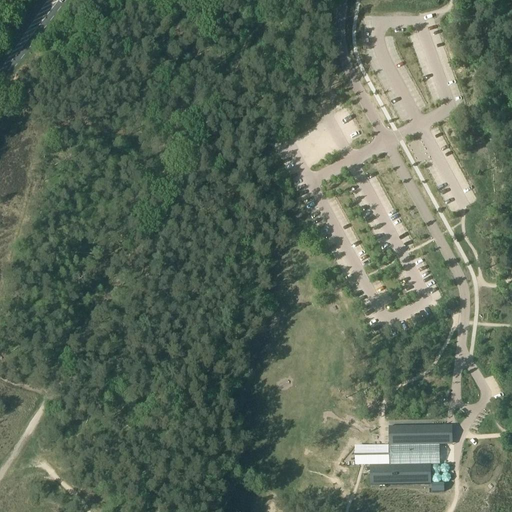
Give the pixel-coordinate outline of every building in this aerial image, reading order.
[(392,88),(385,90),(388,98),(395,96),(392,88)] [(402,123),(408,119),(403,112),(397,116),(402,123)] [(339,129),(347,127),(344,115),(335,118),(339,129)] [(349,127),(342,134),(346,138),(352,131),(349,127)] [(305,137),(297,140),(298,145),(306,142),(305,137)] [(283,148),(276,152),(282,165),(290,161),(283,148)] [(294,167),(287,171),(291,181),(299,178),(294,167)] [(461,168),(455,170),(458,180),(464,178),(461,168)] [(295,185),(298,193),(305,191),(303,183),(295,185)] [(382,207),(390,203),(383,188),(375,192),(382,207)] [(356,205),(360,212),(368,208),(364,200),(356,205)] [(352,231),(345,234),(347,239),(354,236),(352,231)] [(336,263),(338,270),(347,268),(345,261),(336,263)] [(312,277),(314,267),(307,265),(304,275),(312,277)] [(423,284),(431,279),(424,265),(416,269),(423,284)] [(295,284),(298,277),(291,274),(289,281),(295,284)] [(440,446),(441,445),(454,445),(454,427),(389,427),(389,447),(389,453),(389,466),(370,466),(370,485),(431,484),(431,466),(440,466),(440,452),(440,446)] [(444,492),(444,484),(432,484),(432,492),(444,492)]
